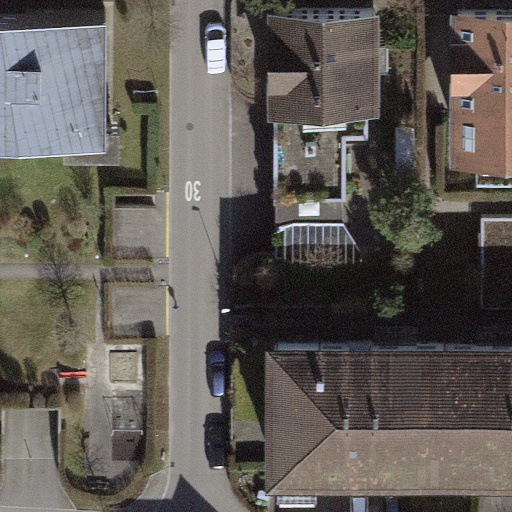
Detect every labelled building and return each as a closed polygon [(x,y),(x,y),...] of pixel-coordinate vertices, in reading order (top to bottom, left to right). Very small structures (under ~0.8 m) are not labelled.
[(360,0),(267,0),(268,210),(338,210),(338,128),(361,128),(360,0)] [(511,1),(449,1),(449,148),(511,147),(511,1)] [(0,129),(111,131),(112,10),(0,8),(0,129)] [(511,215),(479,215),(479,301),(511,300),(511,215)] [(443,343),(274,343),(274,465),(443,465),(443,343)] [(511,343),(443,343),(443,465),(511,465),(511,343)] [(147,474),(144,426),(89,430),(92,478),(147,474)]
